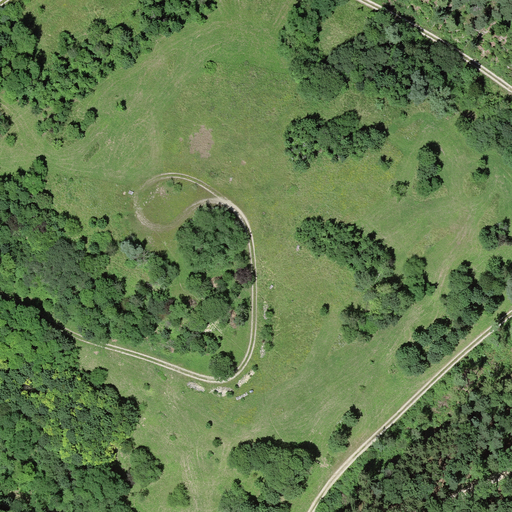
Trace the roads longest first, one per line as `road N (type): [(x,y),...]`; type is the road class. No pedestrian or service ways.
road 1 (track): [(0,293),(74,335),(212,379),(232,374),(253,333),(254,264),(248,229),(225,202)]
road 2 (track): [(511,312),(356,454),(312,511)]
road 3 (track): [(368,0),(511,90)]
